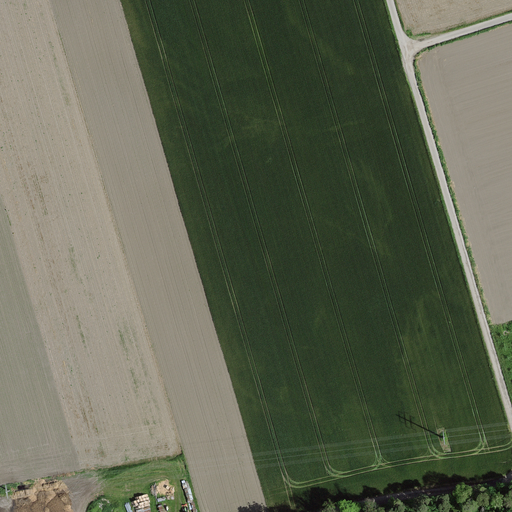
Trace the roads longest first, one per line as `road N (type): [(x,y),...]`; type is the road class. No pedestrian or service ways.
road 1 (unclassified): [(511,417),(404,49)]
road 2 (track): [(332,511),(511,482)]
